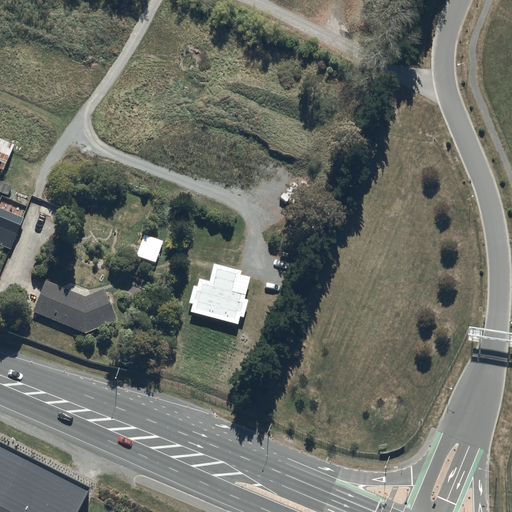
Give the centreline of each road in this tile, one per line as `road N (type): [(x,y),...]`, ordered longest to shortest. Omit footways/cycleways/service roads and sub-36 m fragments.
road 1 (trunk): [(115,406),(222,425),(373,479),(411,474),(443,449)]
road 2 (unclassified): [(499,295),(490,206),(444,81),(445,36),(458,0)]
road 3 (trunk): [(272,511),(0,397)]
road 4 (trunk): [(115,406),(370,511)]
road 5 (unclassified): [(443,449),(499,295)]
road 6 (unclassified): [(499,295),(498,349),(480,417)]
road 7 (trunk): [(0,361),(115,406)]
